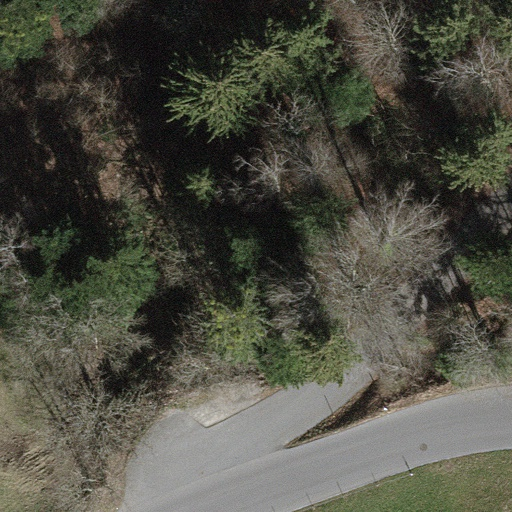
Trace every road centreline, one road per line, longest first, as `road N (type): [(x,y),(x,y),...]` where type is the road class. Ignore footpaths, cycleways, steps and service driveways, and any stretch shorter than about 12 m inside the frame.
road 1 (track): [(170,511),(323,381),(511,194)]
road 2 (tertiary): [(221,511),(458,423),(511,418)]
